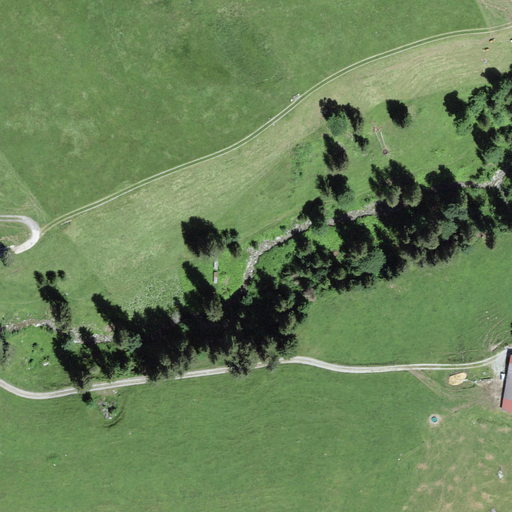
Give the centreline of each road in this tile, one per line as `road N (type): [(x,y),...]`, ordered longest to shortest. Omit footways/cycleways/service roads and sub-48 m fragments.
road 1 (track): [(35,238),(72,213),(228,149),(365,60),(511,24)]
road 2 (track): [(511,347),(467,364),(354,369),(283,358),(29,397),(0,384)]
